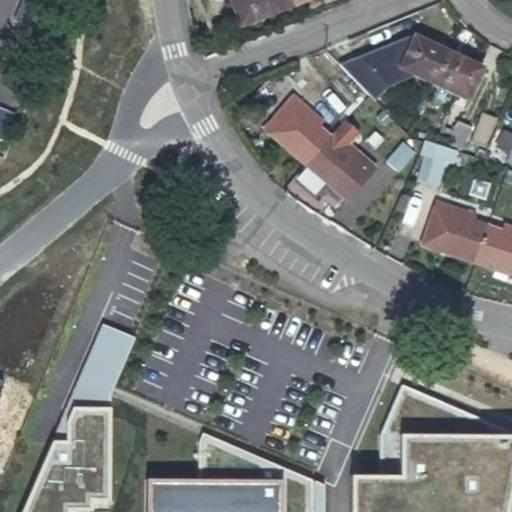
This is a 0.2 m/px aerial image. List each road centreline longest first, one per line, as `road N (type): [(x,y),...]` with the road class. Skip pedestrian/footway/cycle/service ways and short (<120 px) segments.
road 1 (residential): [(188,78),(231,164),(311,236),(405,296),(511,320)]
road 2 (unknown): [(405,296),(312,511)]
road 3 (residential): [(188,78),(380,0)]
